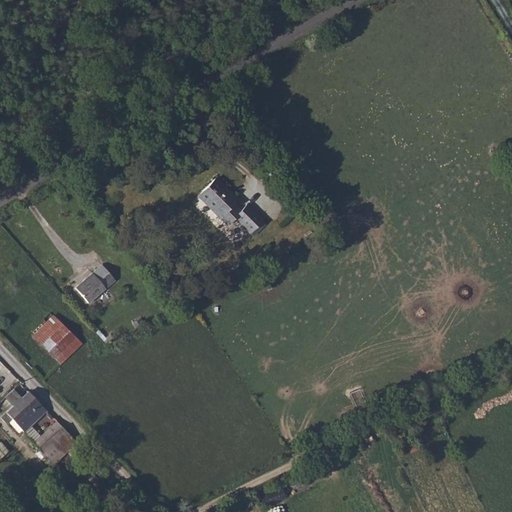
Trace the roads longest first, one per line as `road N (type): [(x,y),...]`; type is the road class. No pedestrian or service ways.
road 1 (unclassified): [(0,201),(349,0)]
road 2 (track): [(194,511),(511,356)]
road 3 (unclassified): [(159,511),(0,345)]
